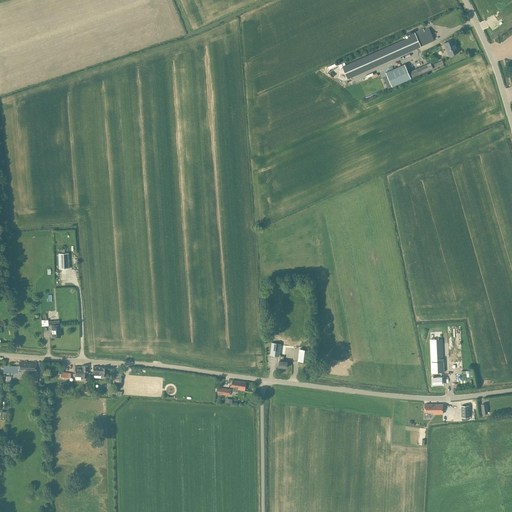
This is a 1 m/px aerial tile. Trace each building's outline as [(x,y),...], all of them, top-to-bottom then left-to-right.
[(424,29),(418,32),(412,34),(412,35),(345,65),(342,66),(342,67),(347,79),(435,40),(429,28),(424,30),(424,29)] [(456,43),(454,38),(443,43),(447,51),(448,51),(450,55),(458,52),(455,44),(456,43)] [(433,68),(430,62),(409,72),(411,78),(433,68)] [(411,78),(405,64),(386,72),(392,86),(411,78)] [(69,268),(68,253),(58,253),(59,268),(60,268),(61,268),(69,268)] [(291,318),(288,346),(297,347),(300,319),(291,318)] [(60,336),(59,324),(51,325),(52,337),(60,336)] [(431,362),(443,362),(443,339),(430,339),(431,362)] [(272,342),(270,355),(279,356),(281,343),(272,342)] [(310,350),(300,348),(298,361),(309,362),(310,350)] [(284,356),(280,356),(279,360),(278,367),(286,368),(287,361),(283,361),(284,356)] [(19,366),(9,366),(9,367),(4,366),(4,372),(14,373),(14,371),(19,371),(19,370),(35,371),(36,363),(19,362),(19,366)] [(433,377),(433,383),(442,383),(441,377),(441,372),(444,372),(443,362),(431,362),(431,372),(437,372),(437,377),(433,377)] [(75,376),(75,380),(81,380),(81,376),(87,377),(88,366),(82,366),(82,367),(75,366),(75,376)] [(96,378),(101,378),(101,376),(106,376),(106,375),(107,375),(107,367),(93,366),(92,375),(96,375),(96,378)] [(233,380),(232,386),(238,387),(238,389),(244,390),(245,382),(233,380)] [(230,389),(218,387),(218,388),(216,387),(215,392),(218,393),(217,394),(229,396),(230,389)] [(443,414),(443,404),(425,404),(425,412),(432,412),(432,414),(443,414)] [(461,405),(462,417),(470,417),(469,405),(461,405)]
